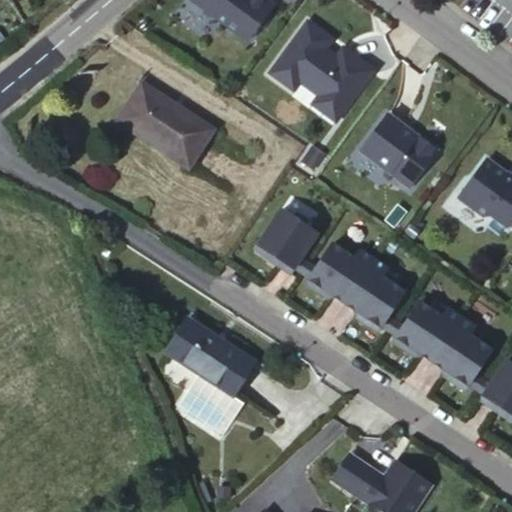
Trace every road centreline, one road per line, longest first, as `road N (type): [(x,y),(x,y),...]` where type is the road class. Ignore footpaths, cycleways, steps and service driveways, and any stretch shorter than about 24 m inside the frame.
road 1 (residential): [(0,152),(511,480)]
road 2 (residential): [(394,0),(511,88)]
road 3 (tertiary): [(0,93),(111,0)]
